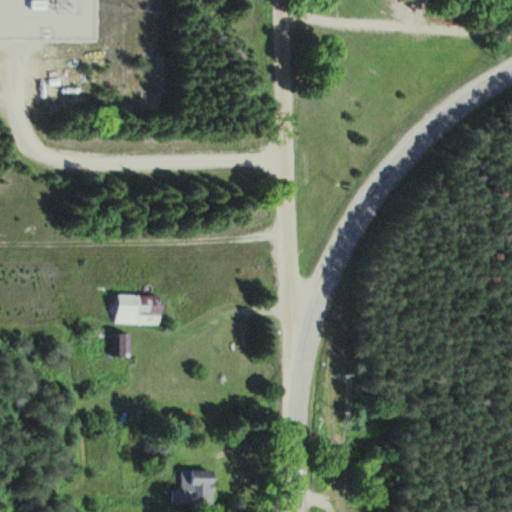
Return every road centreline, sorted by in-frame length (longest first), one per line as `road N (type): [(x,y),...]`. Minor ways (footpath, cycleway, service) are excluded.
road 1 (residential): [(295,511),(311,317),(336,254),(402,160),(439,124),(511,76)]
road 2 (track): [(303,372),(291,310),(283,0)]
road 3 (track): [(284,14),(511,36)]
